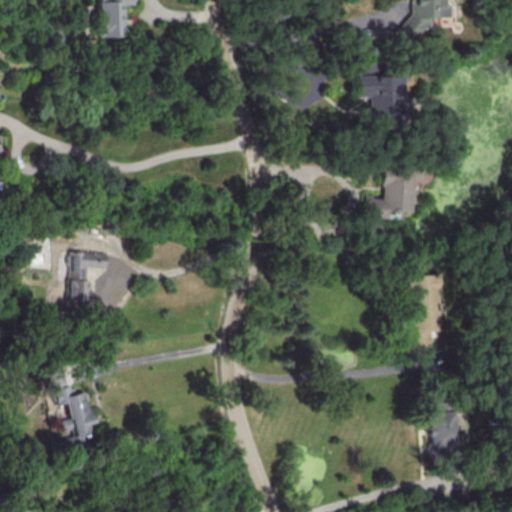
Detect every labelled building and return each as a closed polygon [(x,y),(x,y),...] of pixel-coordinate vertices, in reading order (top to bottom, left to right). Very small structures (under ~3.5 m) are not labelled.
[(92,0),(94,36),(123,35),(122,4),(131,4),(130,0),(92,0)] [(409,0),(409,11),(392,32),(407,45),(423,26),(427,26),(427,17),(447,17),(447,7),(442,3),(442,0),(409,0)] [(400,74),(374,74),(374,68),(355,67),(355,96),(367,96),(367,116),(399,116),(400,74)] [(407,181),(428,182),(428,170),(379,167),(378,195),(360,194),(359,217),(383,219),(383,211),(406,212),(407,181)] [(103,252),(65,251),(63,308),(77,308),(77,299),(84,300),(85,267),(102,267),(103,252)] [(408,344),(427,343),(426,330),(437,330),(437,311),(439,311),(438,274),(396,275),(397,296),(407,296),(408,344)] [(49,404),(61,402),(64,417),(55,419),(57,430),(68,428),(69,436),(87,432),(85,423),(88,422),(81,389),(63,393),(58,367),(42,370),(49,404)] [(450,448),(450,410),(440,410),(440,403),(424,403),(425,448),(450,448)]
